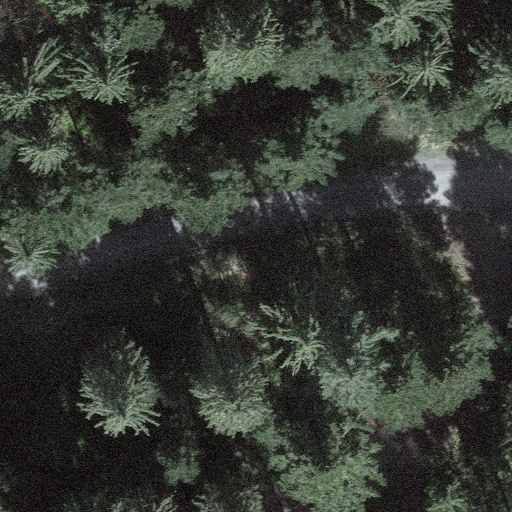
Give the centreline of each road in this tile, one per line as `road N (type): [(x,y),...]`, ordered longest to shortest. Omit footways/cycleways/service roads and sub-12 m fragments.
road 1 (track): [(511,199),(0,313)]
road 2 (track): [(317,511),(473,430),(502,364),(511,308)]
